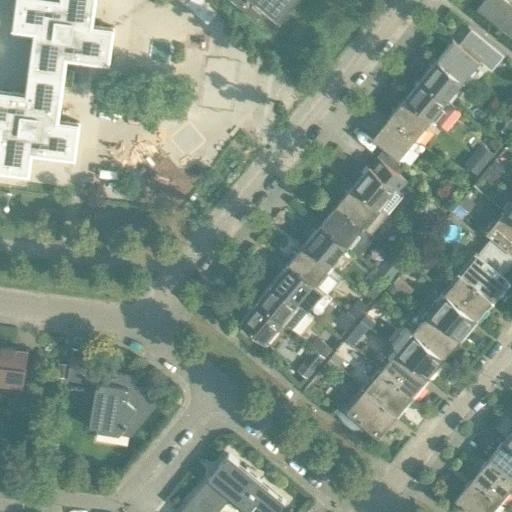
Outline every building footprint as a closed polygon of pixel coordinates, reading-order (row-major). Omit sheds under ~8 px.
[(17,0),(14,26),(35,28),(27,89),(21,89),(21,92),(0,89),(0,123),(1,123),(0,128),(0,166),(29,170),(31,149),(74,155),(78,121),(57,118),(62,84),(72,85),(70,68),(64,67),(66,54),(108,60),(113,26),(91,24),(94,0),(17,0)] [(182,0),(207,20),(217,8),(207,0),(182,0)] [(232,0),(256,19),(260,14),(264,9),(279,21),(296,0),(232,0)] [(499,0),(483,0),(477,8),(486,16),(499,0)] [(511,4),(507,0),(499,0),(486,16),(495,24),(511,4)] [(511,22),(511,3),(511,4),(495,24),(505,32),(511,22)] [(452,37),(436,56),(465,80),(480,61),(486,66),(499,50),(474,29),(461,45),(452,37)] [(436,56),(421,75),(449,99),(465,80),(436,56)] [(421,75),(404,95),(433,118),(449,99),(421,75)] [(404,95),(387,115),(416,139),(433,118),(404,95)] [(384,144),(376,154),(396,170),(404,161),(400,158),(416,139),(387,115),(371,134),(384,144)] [(485,162),(494,152),(480,142),(472,151),(485,162)] [(476,173),(485,162),(472,151),(463,162),(476,173)] [(407,180),(396,170),(376,154),(351,183),(379,206),(395,187),(399,190),(407,180)] [(503,167),(494,159),(489,165),(498,173),(503,167)] [(498,173),(489,165),(484,171),(493,179),(498,173)] [(351,183),(336,201),(364,224),(379,206),(351,183)] [(436,204),(445,211),(450,205),(441,197),(436,204)] [(471,205),(462,197),(457,204),(466,211),(471,205)] [(511,202),(509,200),(502,208),(505,211),(511,216),(511,202)] [(336,201),(320,220),(348,243),(364,224),(336,201)] [(466,211),(457,204),(452,209),(461,217),(466,211)] [(511,216),(505,211),(496,222),(493,219),(485,228),(493,235),(511,250),(511,216)] [(320,220),(304,239),(332,263),(348,243),(320,220)] [(416,226),(410,232),(420,240),(426,234),(416,226)] [(420,240),(410,232),(405,238),(415,246),(420,240)] [(475,250),(458,271),(493,300),(510,280),(503,273),(511,262),(511,250),(493,235),(478,253),(475,250)] [(304,239),(288,259),(316,282),(332,263),(304,239)] [(434,251),(424,243),(419,249),(428,257),(434,251)] [(288,259),(272,278),(300,301),(316,282),(288,259)] [(493,300),(458,271),(451,279),(454,281),(445,292),(477,319),(493,300)] [(407,283),(398,275),(392,281),(402,289),(407,283)] [(300,301),(272,278),(256,297),(284,320),(292,327),(308,308),(300,302),(300,301)] [(402,289),(392,281),(387,287),(397,295),(402,289)] [(477,319),(445,292),(442,290),(435,298),(438,300),(429,311),(429,312),(461,339),(477,319)] [(267,341),(284,320),(256,297),(239,318),(267,341)] [(357,316),(348,309),(342,316),(352,323),(357,316)] [(429,312),(429,311),(426,309),(419,317),(422,320),(413,331),(446,357),(461,339),(429,312)] [(375,321),(366,313),(361,319),(370,327),(375,321)] [(370,327),(361,319),(355,325),(365,333),(370,327)] [(446,357),(413,331),(410,328),(403,336),(406,339),(397,350),(430,376),(446,357)] [(325,354),(331,347),(318,336),(312,343),(325,354)] [(325,354),(312,343),(311,345),(314,348),(297,369),(306,377),(325,354)] [(28,349),(0,345),(0,380),(23,384),(28,349)] [(430,376),(397,350),(394,347),(387,355),(390,358),(381,369),(414,396),(430,376)] [(343,359),(334,351),(329,357),(338,365),(343,359)] [(125,430),(130,435),(161,398),(145,385),(142,388),(134,387),(136,379),(136,378),(136,377),(135,376),(134,375),(133,374),(132,374),(91,367),(93,357),(71,353),(67,378),(96,383),(89,424),(125,430)] [(414,396),(381,369),(378,366),(371,375),(374,377),(365,388),(366,389),(397,415),(414,396)] [(397,415),(366,389),(365,388),(362,386),(345,406),(380,435),(397,415)] [(511,428),(503,439),(511,446),(511,428)] [(511,446),(503,439),(487,458),(511,478),(511,446)] [(229,454),(180,511),(210,511),(228,492),(251,511),(274,511),(284,500),(229,454)] [(511,478),(487,458),(471,478),(498,501),(511,484),(511,478)] [(471,478),(455,497),(472,511),(489,511),(498,501),(471,478)]
